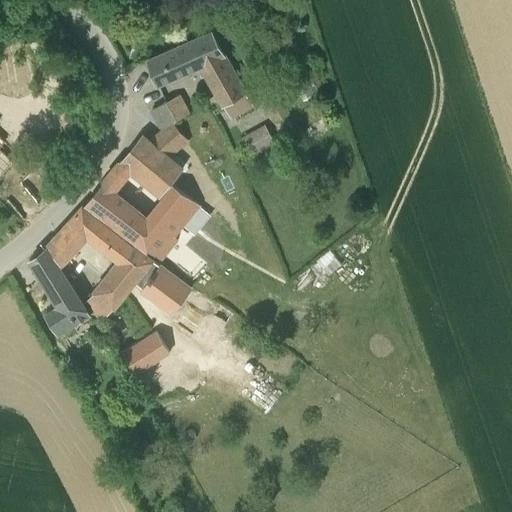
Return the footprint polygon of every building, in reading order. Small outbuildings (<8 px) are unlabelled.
[(215,33),(149,58),(158,82),(202,64),(232,118),(256,106),(215,33)] [(179,93),(167,100),(177,119),(189,112),(179,93)] [(279,93),(263,102),(268,111),(284,101),(279,93)] [(265,124),(241,137),(250,154),(274,141),(265,124)] [(183,168),(170,157),(149,139),(142,134),(116,166),(127,175),(132,168),(162,194),(183,168)] [(0,184),(8,192),(27,172),(0,146),(0,184)] [(143,214),(114,190),(103,182),(87,201),(161,257),(177,238),(173,234),(183,223),(200,203),(175,185),(147,219),(142,215),(143,214)] [(94,291),(83,304),(87,309),(99,323),(113,307),(115,308),(136,282),(144,288),(143,289),(173,312),(192,289),(135,246),(83,206),(70,220),(87,233),(118,257),(92,290),(94,291)] [(77,245),(60,232),(49,244),(61,262),(77,245)] [(87,309),(83,304),(47,246),(31,259),(59,306),(47,314),(59,332),(89,314),(87,309)] [(342,265),(330,250),(317,260),(329,275),(342,265)] [(159,358),(170,351),(157,330),(146,337),(159,358)]
